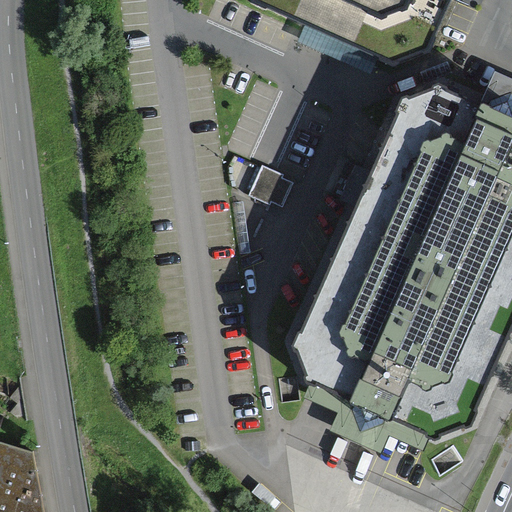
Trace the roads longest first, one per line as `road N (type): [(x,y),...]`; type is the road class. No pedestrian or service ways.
road 1 (motorway): [(230,511),(155,0)]
road 2 (motorway): [(80,0),(152,511)]
road 3 (residential): [(11,0),(20,137),(75,511)]
road 4 (unknown): [(192,32),(256,452)]
